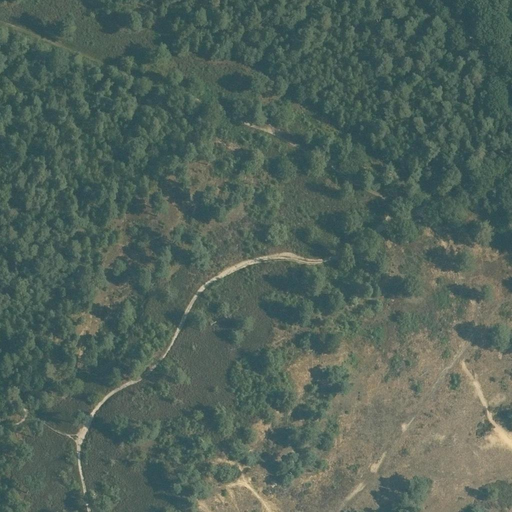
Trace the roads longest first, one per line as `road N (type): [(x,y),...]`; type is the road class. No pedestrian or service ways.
road 1 (track): [(511,117),(442,0)]
road 2 (track): [(267,128),(266,71),(282,0)]
